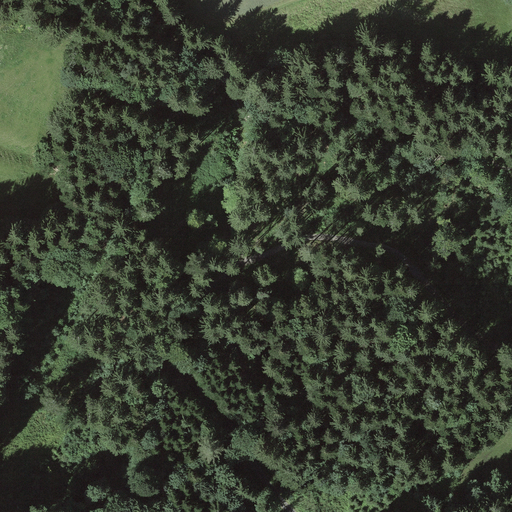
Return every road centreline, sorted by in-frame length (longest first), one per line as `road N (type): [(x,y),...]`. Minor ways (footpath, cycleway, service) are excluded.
road 1 (track): [(182,375),(200,300),(227,275),(306,236),(389,249),(470,332),(511,351)]
road 2 (track): [(290,511),(182,375),(100,350)]
